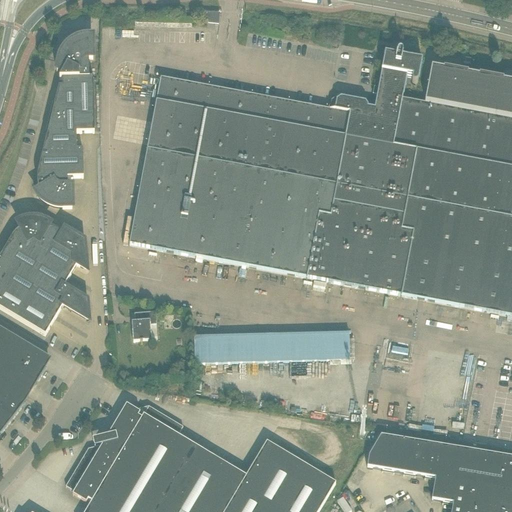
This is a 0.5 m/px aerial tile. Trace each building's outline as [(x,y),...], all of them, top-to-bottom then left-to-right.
[(204,13),(204,21),(209,21),(208,25),(215,26),(216,14),(204,13)] [(87,39),(84,39),(82,40),(78,41),(76,42),(73,43),(72,44),(70,45),(68,47),(67,48),(65,50),(64,52),(63,53),(62,54),(62,55),(61,57),(60,59),(59,61),(56,73),(57,73),(58,69),(64,72),(59,80),(59,81),(62,80),(62,88),(59,89),(38,174),(37,176),(37,178),(37,180),(37,181),(37,183),(38,185),(38,187),(39,189),(40,191),(40,192),(35,195),(36,196),(37,197),(38,199),(40,201),(42,202),(42,203),(44,204),(46,205),(49,207),(51,208),(53,209),(54,209),(57,209),(59,210),(61,210),(72,209),(71,189),(67,189),(67,180),(83,179),(83,151),(77,151),(76,134),(94,134),(93,79),(89,79),(89,60),(93,60),(92,39),(87,39)] [(160,79),(129,247),(511,318),(511,84),(503,82),(503,81),(479,77),(479,78),(467,76),(468,75),(444,70),(443,71),(431,69),(424,104),(402,100),(406,77),(412,78),(412,80),(412,81),(411,81),(411,82),(412,82),(412,83),(412,84),(413,84),(414,84),(414,85),(415,85),(416,84),(417,84),(417,83),(418,83),(418,82),(421,62),(402,59),(402,58),(402,57),(402,56),(402,55),(401,55),(400,54),(399,54),(398,54),(398,55),(397,55),(397,56),(396,56),(396,57),(396,58),(385,56),(374,110),(367,109),(367,108),(365,104),(336,98),(331,102),(331,103),(330,103),(331,100),(330,100),(328,111),(160,79)] [(63,236),(49,227),(49,226),(47,224),(44,223),(42,223),(40,222),(38,222),(34,221),(32,221),(30,221),(27,222),(25,222),(23,223),(21,224),(20,224),(18,225),(20,230),(19,232),(18,232),(16,234),(15,235),(14,236),(13,237),(12,238),(0,258),(0,261),(1,262),(0,264),(0,310),(45,337),(63,307),(85,320),(88,318),(86,304),(63,290),(77,266),(83,270),(86,268),(83,244),(65,232),(63,236)] [(156,326),(155,313),(134,315),(135,323),(132,324),(133,344),(140,343),(140,344),(143,344),(142,343),(151,342),(150,326),(156,326)] [(48,359),(8,335),(0,330),(0,412),(12,422),(23,407),(21,405),(34,384),(37,385),(44,372),(42,371),(49,360),(48,359)] [(350,334),(194,337),(194,366),(350,363),(350,334)] [(181,360),(176,364),(184,373),(189,368),(181,360)] [(319,511),(335,485),(267,444),(246,479),(177,437),(183,429),(149,408),(136,411),(127,406),(102,447),(88,451),(66,488),(75,494),(73,496),(86,504),(88,502),(91,504),(86,511),(319,511)] [(0,436),(0,437),(12,422),(0,412),(0,436)] [(511,511),(511,459),(380,438),(369,458),(367,470),(435,480),(431,502),(452,506),(451,511),(511,511)]
